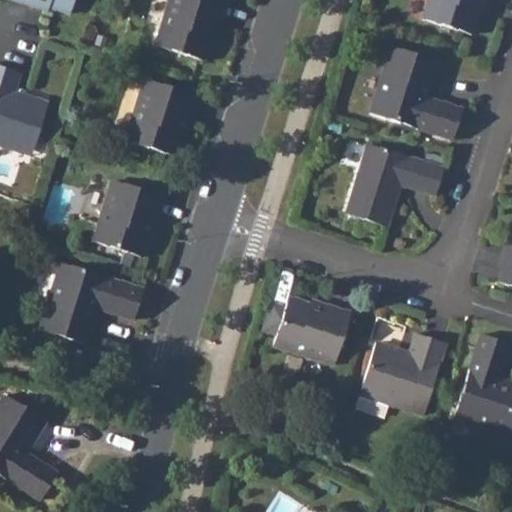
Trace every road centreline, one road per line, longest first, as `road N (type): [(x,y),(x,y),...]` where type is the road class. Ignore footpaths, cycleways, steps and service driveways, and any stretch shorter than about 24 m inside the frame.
road 1 (residential): [(212,222),(128,511)]
road 2 (residential): [(212,222),(443,294)]
road 3 (residential): [(443,294),(511,71)]
road 4 (residential): [(283,0),(212,222)]
